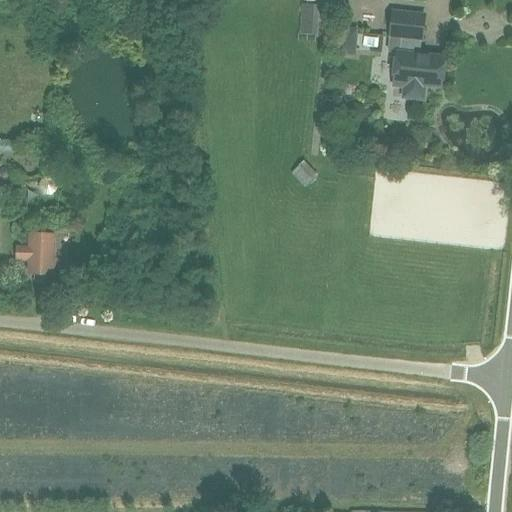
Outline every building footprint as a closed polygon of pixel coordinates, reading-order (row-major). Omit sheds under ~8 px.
[(318,26),(319,5),(301,4),(300,25),(318,26)] [(398,51),(395,87),(405,88),(404,99),(424,101),(426,87),(441,88),(445,56),(415,53),(417,39),(424,40),(426,14),(394,11),(392,37),(403,38),(401,52),(398,51)] [(351,28),(338,27),(335,53),(349,55),(356,49),(357,34),(351,28)] [(362,123),(365,115),(361,107),(354,104),(346,108),(343,116),(347,123),(354,126),(362,123)] [(367,122),(366,137),(384,138),(384,123),(367,122)] [(0,147),(9,147),(9,135),(0,134),(0,147)] [(291,173),(305,188),(318,176),(304,161),(291,173)] [(54,276),(55,234),(28,233),(27,246),(16,246),(15,262),(26,262),(26,275),(54,276)]
